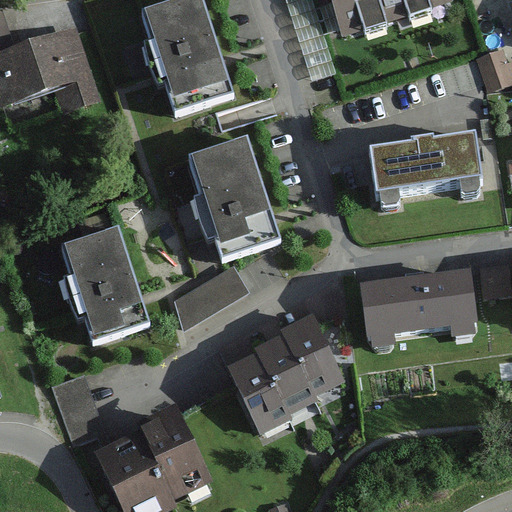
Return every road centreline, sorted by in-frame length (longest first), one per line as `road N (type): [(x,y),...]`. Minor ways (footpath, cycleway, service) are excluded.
road 1 (residential): [(351,262),(102,409)]
road 2 (residential): [(263,0),(351,262)]
road 3 (residential): [(351,262),(378,268),(511,247)]
road 4 (residential): [(0,437),(43,448),(89,511)]
